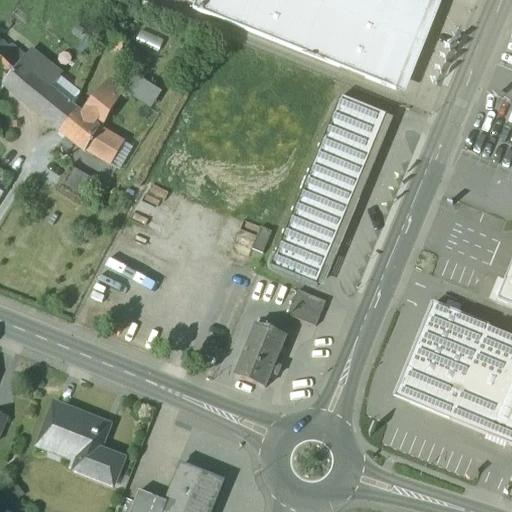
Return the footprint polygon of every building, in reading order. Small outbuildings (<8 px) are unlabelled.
[(432,0),(197,0),(193,11),(396,92),(397,89),(432,1),(432,0)] [(127,34),(108,28),(101,48),(120,55),(127,34)] [(12,50),(2,62),(15,73),(20,67),(24,61),(12,50)] [(0,60),(0,91),(4,87),(15,73),(2,62),(0,60)] [(59,78),(44,66),(34,79),(49,91),(59,78)] [(49,91),(34,79),(20,67),(15,73),(4,87),(60,133),(60,132),(77,113),(49,91)] [(155,108),(166,92),(140,76),(130,92),(155,108)] [(115,86),(113,85),(109,91),(117,98),(121,91),(115,86)] [(105,88),(87,111),(98,120),(103,124),(117,98),(109,91),(105,88)] [(341,98),(271,268),(318,288),(318,287),(317,287),(386,117),(387,118),(387,117),(341,98)] [(98,120),(87,111),(82,117),(93,126),(98,120)] [(77,113),(60,132),(85,153),(86,152),(99,131),(93,126),(82,117),(77,113)] [(386,117),(317,287),(318,287),(324,290),(394,120),(387,118),(386,117)] [(98,120),(93,126),(99,131),(99,130),(103,124),(98,120)] [(99,131),(86,152),(108,165),(121,143),(99,130),(99,131)] [(94,182),(75,170),(63,189),(83,200),(94,182)] [(107,185),(96,179),(89,191),(99,198),(107,185)] [(511,266),(497,303),(511,309),(511,266)] [(326,304),(298,293),(288,317),(316,329),(326,304)] [(489,329),(433,306),(395,399),(450,422),(489,329)] [(286,338),(256,326),(249,344),(279,356),(286,338)] [(511,338),(489,329),(450,422),(511,447),(511,338)] [(279,356),(249,344),(235,378),(265,390),(271,375),(277,378),(280,369),(274,367),(279,356)] [(104,426),(55,407),(41,442),(81,458),(74,474),(112,488),(122,463),(100,455),(101,454),(94,451),(104,426)] [(211,511),(223,484),(181,467),(166,504),(162,511),(211,511)] [(162,511),(166,504),(139,493),(131,511),(162,511)]
